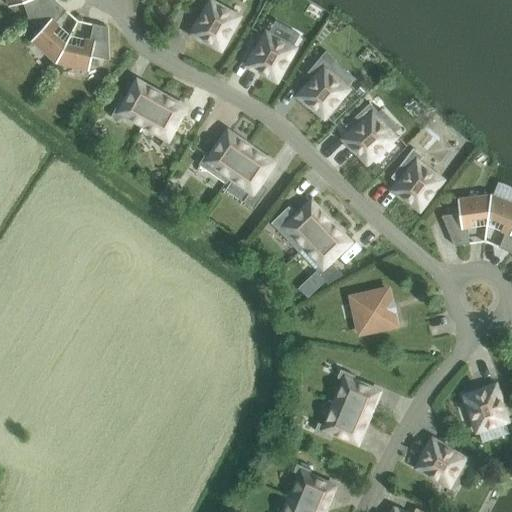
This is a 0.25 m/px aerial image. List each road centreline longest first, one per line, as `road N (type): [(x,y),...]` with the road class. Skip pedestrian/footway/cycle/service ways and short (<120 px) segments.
road 1 (residential): [(455,284),(382,231),(228,93),(144,53),(116,6)]
road 2 (residential): [(367,511),(401,436),(472,326)]
